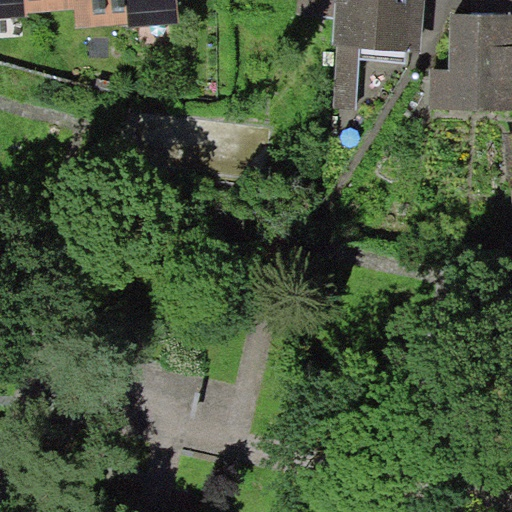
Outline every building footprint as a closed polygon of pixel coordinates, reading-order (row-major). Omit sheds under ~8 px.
[(171,0),(0,0),(0,9),(17,9),(17,2),(43,0),(72,0),(74,17),(135,13),(135,16),(172,14),(171,0)] [(309,13),(336,14),(336,0),(298,0),(297,13),(309,13)] [(421,29),(422,0),(336,0),(336,14),(336,25),(333,104),(355,105),(357,45),(421,48),(421,29)] [(511,0),(469,0),(469,13),(511,14),(511,0)] [(511,14),(469,13),(449,13),(448,70),(428,70),(427,108),(511,110),(511,14)] [(491,190),(511,188),(511,131),(485,135),(491,190)]
